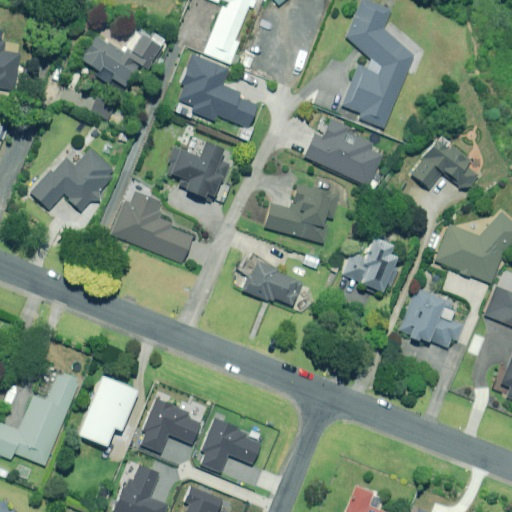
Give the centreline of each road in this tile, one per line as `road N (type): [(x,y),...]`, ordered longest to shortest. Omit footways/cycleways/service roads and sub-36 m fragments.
road 1 (residential): [(326,394),(0,261)]
road 2 (residential): [(511,466),(326,394)]
road 3 (residential): [(280,511),(326,394)]
